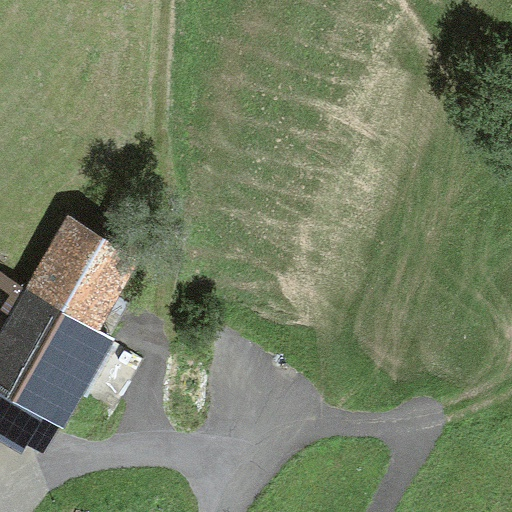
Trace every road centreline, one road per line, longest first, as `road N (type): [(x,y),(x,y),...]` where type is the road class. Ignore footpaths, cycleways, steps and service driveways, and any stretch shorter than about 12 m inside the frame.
road 1 (track): [(158,451),(175,187),(171,0)]
road 2 (track): [(0,488),(118,451),(207,455),(231,488)]
